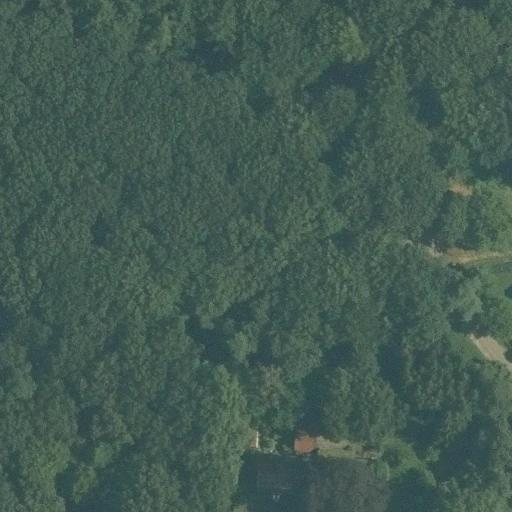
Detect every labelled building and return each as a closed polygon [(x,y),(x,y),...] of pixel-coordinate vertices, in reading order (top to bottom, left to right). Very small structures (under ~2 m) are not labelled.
[(256,431),(243,430),(242,449),(255,449),(256,431)] [(300,441),(299,455),(313,456),(314,442),(300,441)] [(467,453),(453,451),(449,497),(463,498),(467,453)] [(348,458),(319,457),(317,457),(316,458),(315,459),(315,461),(298,460),(295,495),(295,500),(324,502),(325,488),(353,482),(348,458)] [(295,495),(298,460),(295,460),(295,462),(270,461),(270,466),(258,465),(256,493),(269,494),(272,496),(279,497),(281,494),(295,495)] [(142,511),(190,511),(163,497),(173,478),(157,470),(148,485),(154,489),(153,492),(153,493),(142,511)]
